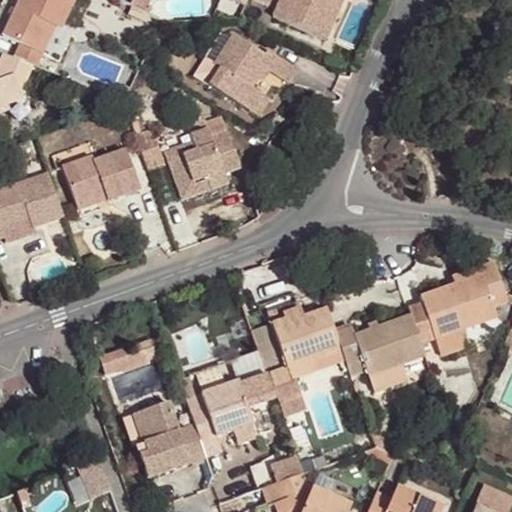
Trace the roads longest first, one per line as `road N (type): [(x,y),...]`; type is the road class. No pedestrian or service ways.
road 1 (residential): [(0,337),(257,244),(304,213)]
road 2 (residential): [(331,180),(376,66),(426,0)]
